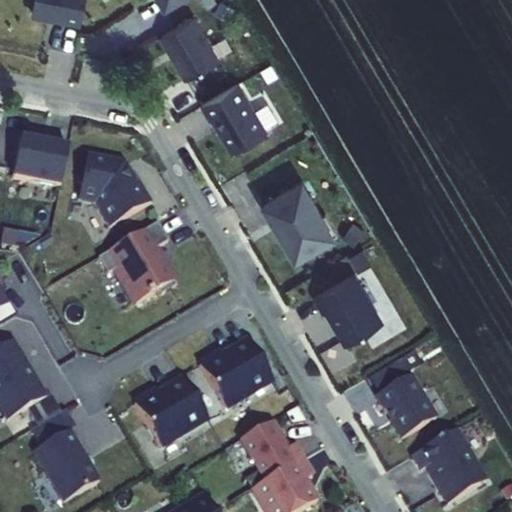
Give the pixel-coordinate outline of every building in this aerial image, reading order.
[(82,27),(86,0),(35,0),(34,12),(63,17),(62,23),(82,27)] [(159,0),(164,8),(179,0),(159,0)] [(216,59),(191,17),(157,36),(182,79),(216,59)] [(270,132),(240,82),(200,106),(209,122),(213,119),(233,153),(270,132)] [(67,152),(17,143),(9,182),(59,190),(67,152)] [(123,165),(86,157),(79,203),(96,206),(109,231),(150,205),(123,165)] [(328,214),(319,213),(302,182),(262,204),(293,259),(339,234),(328,214)] [(169,283),(152,253),(170,243),(158,222),(97,258),(106,274),(113,270),(133,304),(169,283)] [(383,321),(354,272),(313,296),(323,314),(330,310),(348,341),(383,321)] [(0,323),(10,317),(0,300),(0,323)] [(270,381),(250,345),(223,360),(220,356),(199,368),(222,408),(270,381)] [(43,401),(12,349),(0,355),(0,408),(6,418),(26,406),(49,446),(35,455),(63,503),(97,483),(68,434),(81,426),(70,408),(61,412),(51,396),(43,401)] [(435,420),(409,378),(374,399),(400,441),(435,420)] [(204,418),(183,383),(156,398),(154,393),(133,406),(156,446),(204,418)] [(295,511),(314,500),(304,483),(312,478),(293,447),(288,450),(271,423),(242,441),(267,483),(253,492),(265,511),(295,511)] [(418,473),(425,469),(447,504),(483,483),(453,434),(410,459),(418,473)] [(212,511),(203,496),(176,511),(212,511)]
